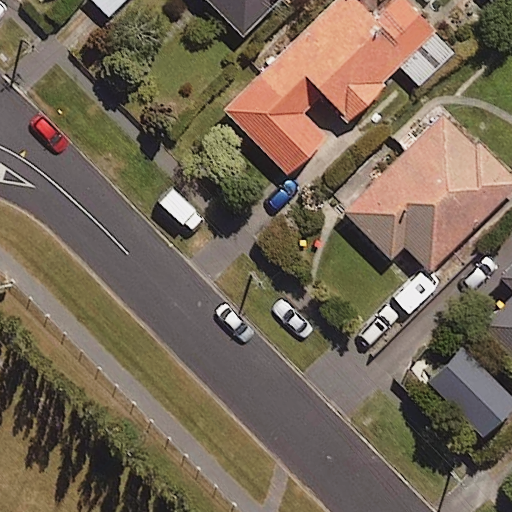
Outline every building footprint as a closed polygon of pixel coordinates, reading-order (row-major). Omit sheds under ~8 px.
[(114,0),(91,0),(103,11),(114,0)] [(205,0),(238,30),(266,0),(205,0)] [(382,0),(367,16),(350,0),(320,0),(221,103),(282,162),(310,134),(290,115),(315,89),(340,114),(393,60),(415,82),(446,49),(395,0),(382,0)] [(509,180),(428,97),(390,135),(398,142),(334,205),(382,253),(397,239),(422,265),(509,180)] [(511,244),(490,268),(509,287),(475,322),(511,357),(511,244)]
